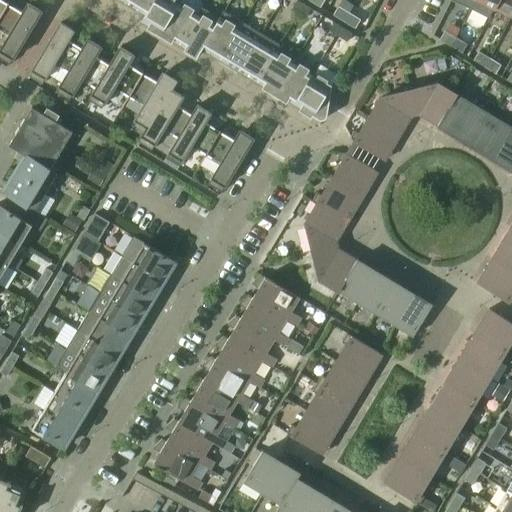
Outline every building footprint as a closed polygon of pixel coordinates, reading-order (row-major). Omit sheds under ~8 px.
[(0,0),(0,16),(8,3),(8,2),(7,3),(0,0)] [(145,15),(143,18),(144,19),(154,0),(129,0),(127,4),(145,15)] [(160,33),(179,2),(180,0),(154,0),(144,19),(143,18),(141,22),(160,33)] [(299,12),(304,3),(299,0),(296,0),(292,8),(299,12)] [(452,0),(470,9),(474,0),(452,0)] [(497,0),(474,0),(470,9),(488,18),(494,7),(497,0)] [(511,0),(497,0),(494,7),(511,16),(511,13),(511,0)] [(160,33),(179,44),(197,14),(197,13),(179,2),(160,33)] [(8,3),(0,16),(0,31),(8,36),(0,49),(0,58),(9,64),(41,11),(30,4),(29,5),(30,6),(25,14),(8,4),(9,3),(8,3)] [(304,3),(299,12),(306,16),(311,7),(304,3)] [(201,6),(197,13),(197,14),(179,44),(198,56),(200,52),(199,52),(220,18),(219,17),(201,6)] [(344,21),(349,13),(338,6),(333,15),(344,21)] [(202,49),(220,60),(242,22),(223,10),(219,17),(220,18),(199,52),(200,52),(202,49)] [(349,13),(344,21),(355,28),(360,19),(349,13)] [(337,34),(342,26),(334,21),(329,30),(337,34)] [(82,49),(82,48),(65,38),(70,30),(71,30),(72,29),(60,22),(28,75),(42,83),(54,63),(68,72),(82,49)] [(220,60),(238,71),(261,33),(242,22),(220,60)] [(337,34),(341,37),(337,43),(342,46),(346,39),(348,41),(353,32),(342,26),(337,34)] [(451,46),(456,37),(445,31),(440,39),(451,46)] [(257,82),(275,51),(279,44),(261,33),(238,71),(257,82)] [(456,37),(451,46),(462,53),(467,44),(456,37)] [(81,80),(95,88),(96,89),(110,65),(109,65),(92,55),(97,46),(99,47),(99,46),(88,39),(82,48),(82,49),(68,72),(56,92),(69,100),(81,80)] [(119,110),(120,111),(143,72),(142,72),(142,73),(125,63),(130,54),(131,55),(132,54),(120,47),(109,65),(110,65),(96,89),(95,88),(88,100),(102,108),(114,88),(128,96),(119,110)] [(257,82),(275,93),(294,62),(275,51),(257,82)] [(485,67),(490,58),(479,51),(474,60),(485,67)] [(490,58),(485,67),(496,73),(501,65),(490,58)] [(275,93),(293,104),(312,73),(294,62),(275,93)] [(131,125),(143,133),(144,133),(170,89),(171,89),(176,80),(165,73),(164,74),(165,75),(160,84),(143,73),(144,72),(143,72),(120,111),(129,97),(143,105),(131,125)] [(326,116),(327,115),(332,85),(312,73),(293,104),(318,119),(319,119),(320,120),(322,119),(324,119),(325,118),(326,117),(326,116)] [(419,114),(437,125),(456,94),(437,83),(409,90),(415,115),(419,114)] [(182,95),(171,89),(170,89),(144,133),(143,133),(138,141),(151,149),(163,129),(177,138),(178,138),(192,115),(192,114),(175,104),(180,96),(181,96),(182,95)] [(411,116),(415,115),(409,90),(380,97),(369,116),(400,135),(411,116)] [(437,125),(456,136),(475,106),(456,94),(437,125)] [(196,169),(197,169),(220,130),(219,131),(202,121),(207,112),(208,113),(209,112),(197,105),(192,114),(192,115),(178,138),(177,138),(165,158),(179,166),(191,146),(205,154),(196,169)] [(456,136),(475,148),(494,117),(475,106),(456,136)] [(32,107),(9,145),(19,151),(26,155),(26,154),(50,169),(50,168),(60,152),(62,148),(72,131),(32,107)] [(400,135),(369,116),(359,133),(354,130),(351,136),(354,142),(353,142),(354,143),(355,142),(384,160),(400,135)] [(475,148),(494,159),(511,128),(511,127),(494,117),(475,148)] [(511,128),(494,159),(511,169),(511,128)] [(220,130),(197,169),(206,155),(220,163),(208,183),(221,191),(253,138),(242,131),(241,132),(242,133),(237,142),(220,131),(221,130),(220,130)] [(63,148),(59,155),(72,163),(76,156),(63,148)] [(332,178),(362,197),(378,171),(348,154),(348,153),(347,153),(341,153),(337,159),(342,161),(332,178)] [(26,154),(26,155),(15,174),(46,192),(57,172),(50,168),(50,169),(26,154)] [(34,211),(46,192),(15,174),(4,192),(23,204),(34,211)] [(362,197),(332,178),(322,195),(317,192),(312,201),(316,203),(347,222),(362,197)] [(305,222),(312,251),(337,244),(336,241),(347,222),(316,203),(305,222)] [(0,232),(20,244),(32,225),(40,230),(47,219),(34,211),(23,204),(17,215),(0,204),(0,232)] [(90,210),(89,209),(83,206),(77,216),(84,220),(90,210)] [(98,241),(110,222),(95,213),(83,232),(98,241)] [(0,232),(0,258),(8,264),(9,264),(17,269),(23,260),(14,255),(20,244),(0,232)] [(511,236),(507,233),(492,258),(511,269),(511,236)] [(134,236),(122,255),(132,261),(163,280),(175,261),(166,256),(134,236)] [(72,250),(79,255),(85,244),(78,240),(72,250)] [(337,244),(312,251),(319,279),(339,291),(357,260),(338,248),(337,244)] [(79,255),(72,250),(66,261),(73,265),(79,255)] [(163,280),(132,261),(122,255),(111,274),(152,298),(163,280)] [(0,258),(0,277),(8,264),(0,258)] [(511,269),(492,258),(477,283),(511,304),(511,269)] [(357,260),(339,291),(357,302),(376,271),(357,260)] [(37,281),(44,285),(53,272),(45,267),(37,281)] [(376,271),(357,302),(376,313),(394,282),(376,271)] [(111,274),(100,292),(141,317),(152,298),(111,274)] [(259,286),(253,297),(252,298),(286,318),(286,319),(296,325),(301,317),(291,311),(299,297),(260,274),(254,280),(259,286)] [(57,292),(58,291),(65,296),(71,287),(63,282),(56,277),(50,288),(57,292)] [(44,285),(37,281),(31,292),(38,296),(44,285)] [(394,282),(376,313),(394,324),(413,293),(399,285),(394,282)] [(57,292),(50,288),(44,298),(51,302),(57,292)] [(100,292),(89,311),(130,335),(141,317),(100,292)] [(413,293),(394,324),(399,327),(413,336),(431,306),(432,306),(432,305),(413,293)] [(278,332),(286,319),(286,318),(252,298),(253,297),(248,295),(242,301),(247,306),(240,318),(274,339),(274,340),(284,346),(289,338),(278,332)] [(473,334),(509,355),(511,349),(511,346),(509,345),(511,339),(511,322),(488,309),(473,334)] [(89,311),(78,329),(119,354),(130,335),(89,311)] [(28,324),(35,329),(41,318),(34,314),(28,324)] [(234,327),(228,338),(227,339),(262,360),(261,360),(272,366),(276,359),(266,352),(274,340),(274,339),(240,318),(236,315),(229,321),(234,327)] [(308,322),(305,329),(314,335),(318,328),(308,322)] [(29,339),(35,329),(28,324),(22,335),(29,339)] [(78,329),(66,348),(108,372),(119,354),(78,329)] [(336,361),(367,379),(382,354),(347,333),(342,341),(346,344),(336,361)] [(473,334),(458,359),(489,377),(499,360),(504,363),(510,366),(511,363),(511,358),(508,356),(509,355),(473,334)] [(222,348),(215,359),(249,380),(249,381),(259,387),(264,379),(254,373),(261,360),(262,360),(227,339),(228,338),(223,336),(217,342),(222,348)] [(291,339),(287,347),(298,354),(303,346),(291,339)] [(96,391),(108,372),(66,348),(55,366),(66,372),(96,391)] [(12,351),(5,362),(12,366),(19,355),(12,351)] [(210,368),(203,379),(203,380),(237,401),(247,407),(252,400),(241,394),(249,381),(249,380),(215,359),(211,356),(204,363),(210,368)] [(458,359),(444,383),(479,405),(484,397),(479,394),(489,377),(458,359)] [(321,375),(317,383),(352,404),(367,379),(336,361),(326,378),(321,375)] [(12,366),(5,362),(0,371),(0,372),(7,376),(12,366)] [(66,372),(54,391),(85,410),(96,391),(66,372)] [(197,389),(191,400),(190,401),(225,421),(224,422),(235,428),(239,420),(229,414),(237,401),(203,380),(203,379),(199,377),(192,383),(197,389)] [(316,393),(306,410),(337,429),(352,404),(317,383),(312,391),(316,393)] [(444,383),(429,408),(460,426),(470,410),(474,413),(479,405),(444,383)] [(54,391),(43,410),(74,428),(85,410),(54,391)] [(185,409),(178,421),(212,442),(222,449),(227,441),(216,435),(224,422),(225,421),(190,401),(191,400),(186,397),(180,404),(185,409)] [(254,401),(250,408),(258,413),(262,405),(254,401)] [(460,426),(429,408),(414,433),(449,454),(454,446),(449,443),(460,426)] [(63,447),(74,428),(43,410),(32,428),(63,447)] [(322,454),(337,429),(306,410),(296,427),(292,424),(287,433),(322,454)] [(173,430),(166,441),(166,442),(200,462),(200,463),(210,469),(217,474),(222,466),(214,461),(204,455),(212,442),(178,421),(174,418),(167,424),(173,430)] [(492,433),(500,438),(507,427),(498,422),(492,433)] [(414,433),(399,457),(430,476),(440,459),(445,462),(449,454),(414,433)] [(494,449),(500,438),(492,433),(485,444),(494,449)] [(192,476),(200,463),(200,462),(166,442),(166,441),(161,439),(155,445),(160,450),(153,463),(197,490),(202,482),(192,476)] [(228,442),(223,449),(231,453),(235,446),(228,442)] [(25,455),(45,468),(51,457),(31,445),(25,455)] [(243,481),(263,493),(281,462),(262,451),(261,452),(243,481)] [(420,493),(430,476),(399,457),(380,489),(381,490),(385,483),(419,504),(424,496),(420,493)] [(471,468),(479,473),(486,462),(477,457),(471,468)] [(263,493),(280,504),(281,504),(300,473),(281,462),(263,493)] [(479,473),(471,468),(464,479),(473,484),(479,473)] [(225,469),(222,475),(227,478),(231,473),(225,469)] [(144,485),(147,478),(136,472),(132,479),(144,485)] [(277,509),(282,511),(301,511),(315,489),(297,479),(300,474),(300,473),(281,504),(280,504),(277,509)] [(2,478),(0,482),(0,511),(18,511),(22,504),(20,503),(25,491),(9,484),(10,482),(2,478)] [(159,483),(147,478),(144,485),(155,490),(159,483)] [(170,489),(159,483),(155,490),(166,496),(170,489)] [(181,495),(170,489),(166,496),(177,502),(181,495)] [(301,511),(326,511),(334,501),(315,489),(301,511)] [(202,490),(198,497),(208,502),(213,505),(218,498),(202,490)] [(511,511),(511,493),(506,490),(496,508),(503,511),(511,511)] [(450,503),(458,508),(465,497),(456,492),(450,503)] [(192,501),(181,495),(177,502),(188,508),(192,501)] [(200,511),(203,507),(192,501),(188,508),(195,511),(200,511)] [(326,511),(351,511),(352,511),(334,501),(326,511)] [(455,511),(458,508),(450,503),(444,511),(455,511)]
